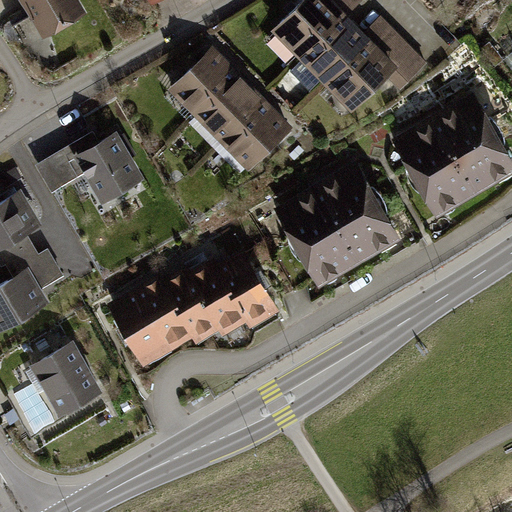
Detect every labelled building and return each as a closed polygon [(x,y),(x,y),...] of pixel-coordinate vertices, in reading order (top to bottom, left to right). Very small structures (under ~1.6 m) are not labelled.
[(80,0),(20,0),(45,38),(87,11),(80,0)] [(99,0),(102,5),(109,0),(130,0),(138,13),(160,0),(99,0)] [(303,0),(263,41),(344,122),(374,91),(385,102),(418,69),(370,21),(355,36),(334,15),(349,0),(303,0)] [(213,45),(167,90),(245,170),(291,126),(213,45)] [(511,163),(511,151),(474,90),(394,139),(438,210),(511,163)] [(96,199),(142,174),(116,127),(70,153),(96,199)] [(357,159),(276,207),(319,279),(400,231),(357,159)] [(0,245),(39,219),(17,186),(0,197),(0,245)] [(156,279),(99,317),(135,370),(181,339),(189,350),(209,336),(215,346),(241,329),(250,342),(286,319),(246,260),(221,276),(215,269),(197,281),(190,271),(163,290),(156,279)] [(0,330),(50,300),(30,267),(0,285),(0,330)] [(102,385),(73,336),(29,362),(58,411),(102,385)]
